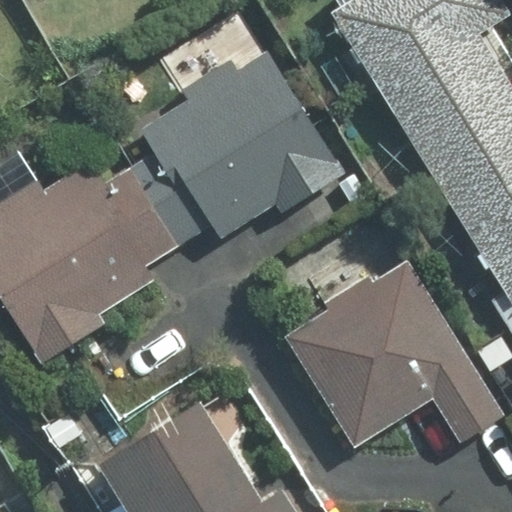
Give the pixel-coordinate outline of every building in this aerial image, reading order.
[(395,87),(397,85),(511,270),(511,68),(487,29),(511,13),(511,0),(349,0),(343,4),(395,87)] [(274,44),(151,121),(167,146),(116,177),(102,154),(0,217),(0,269),(50,350),(349,165),(274,44)] [(416,256),(299,327),(368,439),(447,391),(474,435),(511,412),(511,406),(475,346),(473,347),(416,256)] [(273,498),(209,395),(113,454),(149,511),(398,511),(397,509),(392,511),(309,511),(293,486),(273,498)] [(0,511),(1,511),(18,502),(0,475),(0,511)]
